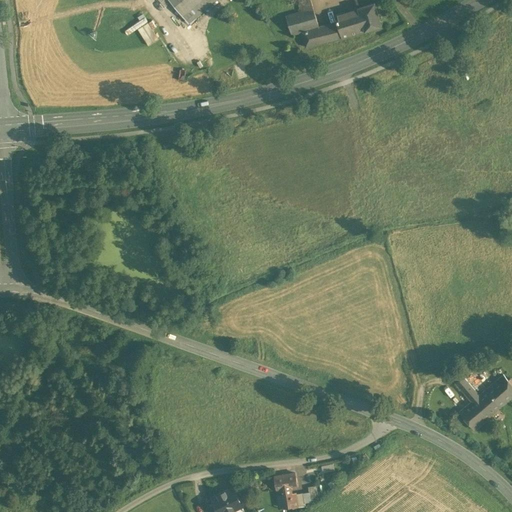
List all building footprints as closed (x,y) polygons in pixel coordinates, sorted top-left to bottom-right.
[(170,0),(182,15),(200,0),(170,0)] [(200,0),(182,15),(188,22),(215,0),(200,0)] [(297,0),(301,10),(312,7),(310,0),(297,0)] [(374,2),(357,7),(364,30),(381,25),(374,2)] [(301,10),(285,15),(292,34),(302,31),(318,26),(312,7),(301,10)] [(357,7),(332,15),(333,18),(335,17),(336,21),(342,37),(364,30),(357,7)] [(148,45),(159,38),(153,28),(156,26),(152,19),(149,22),(145,16),(124,28),(128,34),(138,28),(148,45)] [(336,21),(318,26),(302,31),(306,46),(342,37),(336,21)] [(511,383),(504,373),(486,388),(501,406),(511,397),(511,383)] [(464,376),(456,382),(471,401),(473,399),(480,393),(476,388),(475,389),(464,376)] [(501,406),(486,388),(480,393),(473,399),(488,417),(501,406)] [(488,417),(473,399),(471,401),(460,410),(475,428),(488,417)] [(296,472),(274,475),(277,489),(290,487),(298,486),(296,472)] [(316,485),(308,486),(309,492),(311,500),(319,499),(316,485)] [(232,487),(213,496),(212,495),(211,495),(219,511),(229,511),(241,507),(242,508),(232,486),(231,486),(232,487)] [(290,487),(277,489),(279,506),(292,504),(293,507),(298,506),(296,493),(291,494),(290,487)] [(303,492),(296,493),(298,506),(306,505),(305,502),(303,492)]
